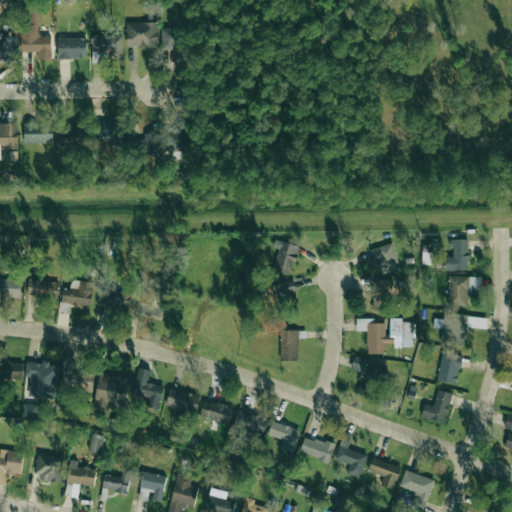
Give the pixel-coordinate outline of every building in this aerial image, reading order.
[(23,52),(38,52),(38,59),(51,59),(51,36),(39,36),(40,10),(24,10),(23,52)] [(126,46),(157,46),(157,22),(127,22),(126,46)] [(180,28),(161,28),(161,49),(180,50),(180,28)] [(122,36),(91,35),(91,54),(122,55),(122,36)] [(86,38),(58,38),(57,58),(86,59),(86,38)] [(121,145),(120,119),(96,120),(97,137),(110,136),(111,146),(121,145)] [(52,143),(52,121),(24,122),(24,144),(52,143)] [(57,144),(86,145),(87,123),(75,122),(74,130),(58,129),(57,144)] [(18,149),(17,123),(0,123),(0,145),(7,145),(7,149),(18,149)] [(144,140),(136,140),(135,153),(158,154),(159,134),(144,133),(144,140)] [(468,239),(453,240),(453,256),(444,257),(445,271),(468,270),(468,239)] [(271,248),(278,249),(274,270),(293,274),(298,245),(273,240),(271,248)] [(373,260),(379,259),(382,273),(398,270),(394,244),(370,248),(373,260)] [(467,305),(468,290),(481,290),(481,277),(449,276),(448,304),(467,305)] [(0,298),(21,298),(21,279),(0,278),(0,292),(0,298)] [(58,283),(29,279),(27,296),(57,299),(58,283)] [(373,279),(372,309),(389,310),(390,280),(373,279)] [(91,305),(92,282),(72,281),(72,288),(62,288),(62,304),(91,305)] [(293,299),(292,282),(272,283),(273,299),(293,299)] [(128,310),(131,293),(101,288),(98,305),(128,310)] [(162,317),(163,301),(153,300),(152,304),(139,303),(138,315),(162,317)] [(465,346),(468,326),(480,328),(481,322),(474,321),(475,317),(444,313),(443,320),(435,319),(434,327),(443,328),(441,343),(465,346)] [(413,346),(412,322),(402,322),(402,318),(388,318),(388,323),(375,323),(375,319),(356,319),(356,331),(367,331),(367,354),(385,353),(385,347),(413,346)] [(280,361),(298,361),(298,330),(280,330),(280,361)] [(456,384),(462,356),(442,352),(437,380),(456,384)] [(357,394),(374,398),(380,369),(366,366),(367,359),(354,356),(351,370),(362,372),(357,394)] [(56,398),(57,365),(48,365),(48,362),(26,361),(25,376),(29,376),(28,397),(56,398)] [(73,369),(66,367),(62,387),(90,393),(95,374),(73,369)] [(159,407),(163,386),(148,383),(150,370),(138,367),(131,401),(159,407)] [(127,376),(97,375),(95,411),(109,411),(109,405),(125,406),(127,376)] [(166,406),(195,412),(199,395),(169,389),(166,406)] [(453,393),(438,389),(433,406),(425,404),(421,417),(444,424),(453,393)] [(199,416),(228,425),(233,407),(204,399),(199,416)] [(37,418),(37,405),(24,404),(23,417),(37,418)] [(267,417),(238,410),(233,430),(263,436),(267,417)] [(511,448),(511,416),(507,415),(503,429),(509,431),(504,446),(511,448)] [(280,448),(293,453),(301,431),(272,421),(267,435),(283,440),(280,448)] [(348,449),(352,434),(343,432),(335,460),(349,464),(347,474),(361,478),(367,454),(348,449)] [(89,452),(102,453),(103,435),(91,434),(89,452)] [(335,445),(305,436),(299,453),(329,462),(335,445)] [(0,484),(4,485),(5,473),(21,475),(23,452),(0,449),(0,484)] [(60,481),(64,458),(38,453),(34,477),(60,481)] [(401,468),(372,458),(368,471),(383,476),(380,485),(393,489),(401,468)] [(77,466),(78,461),(70,459),(67,484),(76,485),(76,484),(94,487),(96,469),(77,466)] [(128,493),(131,471),(122,470),(121,476),(104,475),(102,490),(128,493)] [(400,487),(414,491),(410,508),(425,511),(433,478),(404,471),(400,487)] [(140,487),(154,490),(152,500),(161,502),(166,476),(143,472),(140,487)] [(193,509),(199,487),(193,485),(195,477),(177,473),(168,511),(181,511),(182,507),(193,509)] [(227,492),(210,488),(205,511),(200,510),(199,511),(232,511),(235,502),(225,499),(227,492)] [(266,511),(267,507),(254,505),(254,499),(245,498),(242,511),(266,511)] [(502,511),(502,502),(480,503),(480,511),(502,511)]
